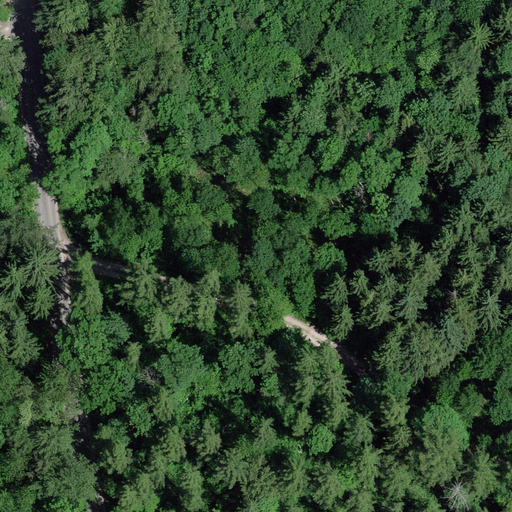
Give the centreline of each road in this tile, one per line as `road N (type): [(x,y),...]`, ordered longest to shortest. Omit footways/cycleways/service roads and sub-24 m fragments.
road 1 (track): [(511,475),(285,321),(50,255)]
road 2 (unclassified): [(96,511),(50,255),(21,0)]
